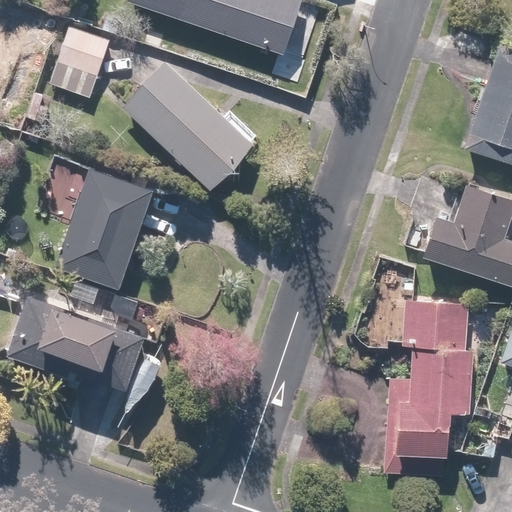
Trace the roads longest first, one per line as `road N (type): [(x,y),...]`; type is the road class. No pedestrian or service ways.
road 1 (residential): [(233,511),(404,0)]
road 2 (residential): [(124,511),(0,469)]
